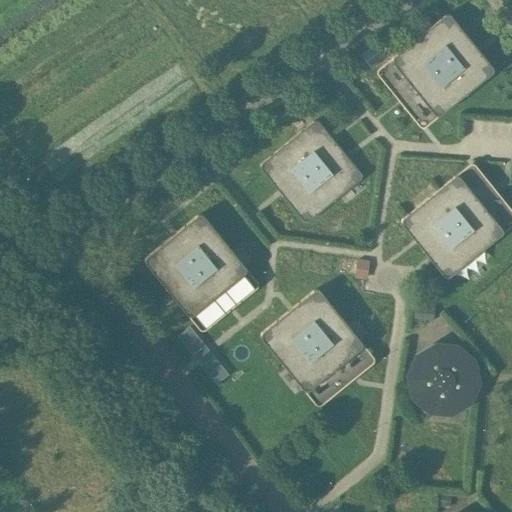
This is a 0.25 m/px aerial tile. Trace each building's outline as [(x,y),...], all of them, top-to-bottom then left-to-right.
[(445,14),(445,15),(393,57),(392,57),(392,58),(392,59),(392,60),(392,61),(392,62),(408,81),(435,114),(435,115),(436,115),(437,115),(438,115),(439,115),(440,115),(492,73),(492,72),(493,72),(493,71),(493,70),(493,69),(493,68),(493,67),(492,66),(451,15),(450,14),(448,14),(447,14),(446,14),(445,14)] [(260,168),(261,169),(302,220),(303,221),(304,221),(306,222),(307,222),(308,222),(309,221),(360,180),(361,179),(361,178),(362,177),(362,176),(362,175),(361,174),(361,173),(320,122),(319,121),(318,121),(317,120),(316,120),(315,120),(314,121),(261,163),(261,164),(260,164),(260,165),(260,166),(260,167),(260,168)] [(243,154),(233,141),(214,156),(224,169),(243,154)] [(213,178),(203,165),(184,181),(194,193),(213,178)] [(455,175),(454,176),(403,218),(402,219),(401,220),(401,221),(401,222),(402,224),(444,275),(445,276),(446,277),(448,277),(449,276),(501,234),(502,233),(502,232),(502,231),(502,230),(502,229),(502,228),(460,177),(459,176),(457,175),(456,175),(455,175)] [(144,262),(145,263),(188,314),(189,315),(190,315),(191,316),(192,315),(193,315),(245,273),(246,272),(246,271),(246,270),(246,269),(246,268),(246,267),(245,267),(204,216),(203,215),(201,214),(200,214),(199,214),(198,214),(197,215),(145,257),(145,258),(144,259),(144,260),(144,261),(144,262)] [(261,337),(262,338),(303,389),(304,390),(306,391),(307,391),(309,390),(361,348),(362,347),(362,346),(362,345),(362,344),(362,343),(361,342),(320,291),(319,290),(317,289),(316,289),(315,289),(314,290),(313,290),(262,331),(261,333),(261,334),(261,335),(261,336),(261,337)] [(434,308),(416,305),(414,318),(432,320),(434,308)] [(193,355),(205,345),(190,326),(177,336),(193,355)] [(407,412),(473,408),(469,343),(403,348),(407,412)] [(214,355),(201,366),(216,384),(229,374),(214,355)]
